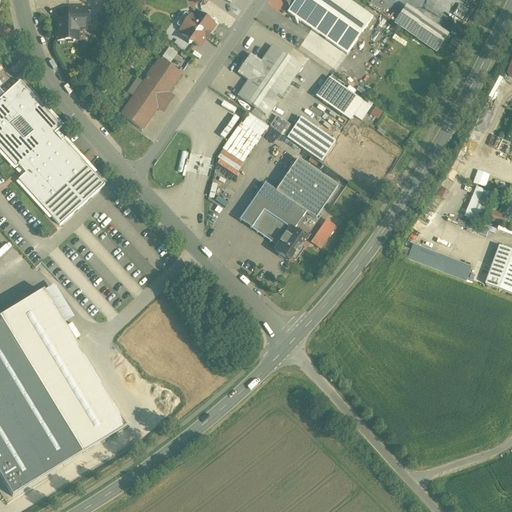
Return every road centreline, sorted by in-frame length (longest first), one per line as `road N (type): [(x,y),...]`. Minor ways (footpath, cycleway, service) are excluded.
road 1 (secondary): [(511,10),(415,184),(288,345)]
road 2 (secondary): [(288,345),(159,459),(80,511)]
road 3 (residential): [(134,177),(288,345)]
road 4 (residential): [(134,177),(260,0)]
road 5 (residential): [(21,0),(53,83),(134,177)]
road 6 (unclassified): [(410,476),(288,345)]
